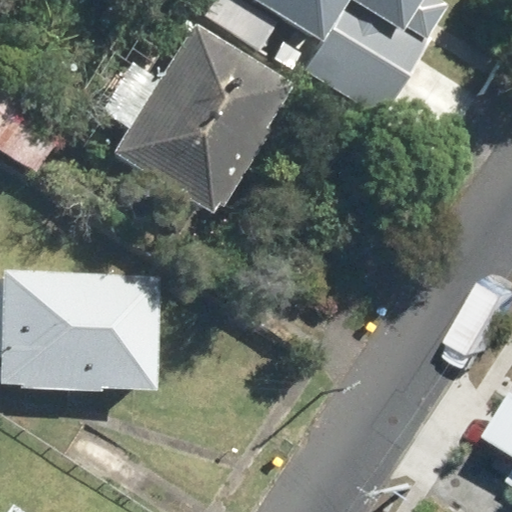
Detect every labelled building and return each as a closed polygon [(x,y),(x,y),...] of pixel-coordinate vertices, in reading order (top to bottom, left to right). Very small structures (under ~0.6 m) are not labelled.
[(445,17),(418,0),(231,0),(267,23),(250,49),(371,128),(445,17)] [(116,130),(100,155),(200,218),(283,87),(184,25),(149,81),(126,67),(113,88),(100,80),(82,109),(116,130)] [(0,84),(0,159),(26,177),(61,124),(0,84)] [(0,271),(0,388),(142,394),(146,277),(0,271)] [(511,410),(479,461),(511,482),(511,410)] [(77,417),(55,450),(128,497),(150,464),(77,417)]
